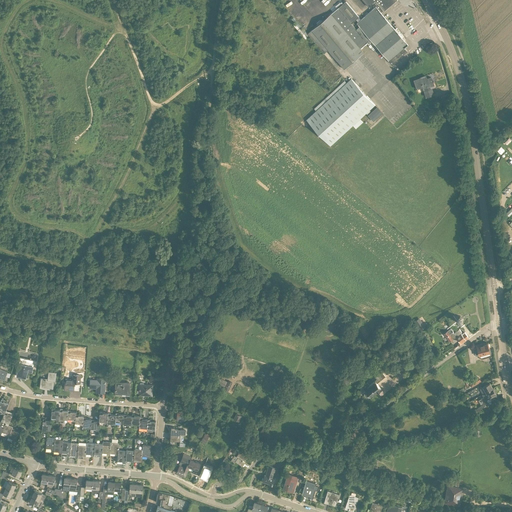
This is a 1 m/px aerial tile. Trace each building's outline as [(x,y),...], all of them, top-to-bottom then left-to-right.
[(384,11),(397,0),(362,0),(368,7),(372,3),(375,7),(357,23),(359,26),(356,29),(351,23),(359,17),(346,1),(308,33),(324,53),(328,49),(344,67),(364,52),(361,48),(368,42),(369,43),(369,44),(373,40),(392,64),(407,51),(404,47),(407,44),(381,12),(383,10),(384,11)] [(426,79),(425,76),(420,77),(420,78),(413,81),(416,89),(422,87),(426,97),(434,94),(432,86),(434,86),(431,77),(426,79)] [(375,105),(351,79),(346,83),(344,81),(312,110),(314,112),(306,120),(330,146),(353,125),(356,129),(363,122),(360,119),(375,105)] [(373,122),(383,113),(377,107),(368,115),(373,122)] [(420,331),(426,327),(420,318),(414,322),(420,331)] [(454,333),(453,332),(450,328),(444,333),(446,336),(449,340),(455,336),(461,343),(468,337),(465,332),(462,334),(461,332),(459,329),(454,333)] [(485,344),(484,343),(473,346),(474,349),(478,348),(481,359),(494,356),(491,347),(489,347),(488,343),(485,344)] [(33,369),(34,360),(20,357),(17,376),(17,375),(22,376),(22,377),(26,378),(28,368),(33,369)] [(56,381),(57,372),(49,371),(48,378),(41,378),(40,388),(53,389),(54,381),(56,381)] [(382,390),(377,383),(385,376),(381,371),(374,376),(377,379),(369,385),(367,383),(362,387),(365,390),(363,392),(364,393),(364,394),(364,395),(365,396),(366,396),(366,397),(367,397),(368,397),(368,398),(370,396),(371,397),(377,392),(378,393),(382,390)] [(81,383),(81,379),(81,375),(73,374),(73,379),(65,379),(65,386),(64,386),(63,389),(67,390),(67,391),(80,391),(80,387),(81,387),(82,383),(81,383)] [(471,376),(467,378),(472,386),(481,381),(479,377),(474,380),(471,376)] [(105,392),(105,379),(98,378),(97,380),(90,380),(90,388),(100,389),(100,392),(105,392)] [(228,392),(232,383),(228,381),(224,390),(228,392)] [(129,394),(130,383),(116,382),(116,389),(113,389),(113,393),(129,394)] [(144,385),(144,383),(141,382),(141,384),(140,384),(140,393),(147,394),(147,395),(152,395),(152,385),(147,385),(144,385)] [(486,393),(493,389),(490,383),(482,387),(479,389),(482,394),(485,393),(486,393)] [(493,389),(486,393),(487,395),(480,399),(483,404),(477,409),(478,411),(485,406),(485,405),(488,403),(487,400),(492,398),(491,397),(496,394),(493,389)] [(0,413),(3,415),(5,411),(6,408),(9,403),(4,401),(4,400),(2,399),(1,401),(0,402),(0,413)] [(187,419),(188,409),(181,408),(181,407),(173,407),(173,412),(177,413),(177,420),(184,421),(184,419),(187,419)] [(60,413),(60,410),(52,409),(51,419),(56,419),(57,418),(59,418),(60,413)] [(67,419),(68,411),(68,410),(63,410),(63,409),(60,409),(60,410),(60,413),(59,418),(59,419),(65,420),(65,419),(67,419)] [(8,423),(10,420),(13,414),(5,411),(3,415),(1,421),(5,423),(6,422),(8,423)] [(75,421),(76,415),(76,412),(68,411),(67,419),(67,421),(72,421),(75,421)] [(108,415),(108,413),(108,412),(100,411),(99,421),(100,421),(100,424),(104,425),(104,423),(107,424),(108,415)] [(115,423),(116,415),(111,414),(111,413),(108,413),(108,415),(107,424),(113,424),(113,423),(115,423)] [(123,423),(124,414),(116,413),(116,415),(115,423),(121,424),(121,423),(123,423)] [(242,416),(236,413),(233,419),(239,422),(242,416)] [(131,425),(132,416),(126,415),(127,415),(124,414),(123,423),(123,425),(128,425),(128,424),(131,425)] [(139,422),(140,417),(140,416),(134,415),(134,414),(132,414),(132,416),(131,425),(131,424),(134,424),(134,427),(139,428),(139,422)] [(84,418),(84,417),(84,415),(76,415),(75,421),(75,425),(80,425),(81,424),(83,425),(84,418)] [(91,421),(92,419),(86,418),(86,417),(84,417),(84,418),(83,425),(83,428),(88,428),(91,428),(91,421)] [(147,428),(148,419),(142,418),(142,417),(140,417),(139,422),(139,428),(139,429),(144,429),(145,428),(147,428)] [(50,429),(51,420),(46,420),(46,419),(43,419),(42,430),(48,430),(48,429),(50,429)] [(148,419),(147,428),(147,430),(152,431),(152,430),(155,430),(156,421),(150,420),(150,419),(148,419)] [(99,430),(100,424),(100,421),(99,421),(99,422),(94,422),(94,421),(91,421),(91,428),(91,430),(96,431),(96,430),(99,430)] [(8,424),(8,423),(6,422),(5,423),(1,432),(1,433),(6,435),(6,434),(8,435),(9,435),(11,429),(13,426),(8,424)] [(269,441),(273,438),(263,428),(260,432),(269,441)] [(9,435),(8,435),(7,440),(12,442),(12,440),(15,441),(16,439),(18,435),(19,432),(11,429),(9,435)] [(185,435),(186,431),(177,430),(177,429),(174,429),(174,431),(171,431),(171,440),(180,441),(180,435),(185,435)] [(205,443),(209,437),(209,436),(205,433),(201,440),(205,443)] [(54,450),(55,440),(55,438),(47,437),(46,450),(51,450),(51,449),(54,450)] [(62,452),(63,441),(63,440),(55,440),(54,450),(54,452),(60,453),(60,452),(62,452)] [(71,444),(71,442),(63,441),(62,452),(62,454),(68,455),(68,454),(70,454),(71,444)] [(110,454),(111,442),(103,441),(103,444),(103,454),(108,455),(108,454),(110,454)] [(94,455),(95,443),(87,442),(87,445),(86,456),(92,456),(92,455),(94,455)] [(119,455),(118,450),(119,443),(111,442),(110,454),(110,455),(116,455),(116,454),(119,455)] [(103,444),(95,443),(94,455),(94,456),(100,456),(100,455),(103,456),(103,454),(103,444)] [(79,445),(71,444),(70,454),(70,457),(75,458),(75,457),(78,457),(79,445)] [(86,456),(87,445),(79,445),(78,457),(78,458),(83,458),(83,457),(86,458),(86,456)] [(143,450),(142,457),(148,458),(148,457),(150,457),(151,445),(143,445),(143,450)] [(249,458),(251,454),(242,448),(236,457),(238,458),(235,461),(242,466),(245,462),(242,461),(245,456),(249,458)] [(143,450),(135,449),(135,450),(134,462),(134,461),(139,462),(139,461),(142,461),(142,457),(143,450)] [(126,453),(127,451),(118,450),(119,455),(118,463),(123,463),(123,462),(126,462),(126,453)] [(134,462),(135,450),(127,450),(127,451),(126,453),(126,462),(131,462),(134,462)] [(188,464),(190,459),(183,457),(181,461),(182,461),(180,465),(176,472),(185,476),(187,471),(182,469),(185,464),(186,463),(188,464)] [(182,469),(187,471),(189,466),(198,470),(200,464),(190,459),(188,464),(186,463),(185,464),(182,469)] [(200,476),(207,478),(211,468),(205,465),(200,476)] [(273,477),(275,468),(268,466),(266,475),(265,475),(263,482),(272,485),(274,478),(273,477)] [(19,477),(22,471),(14,468),(12,474),(19,477)] [(294,492),(297,481),(299,477),(288,474),(283,489),(294,492)] [(80,496),(81,487),(78,487),(78,490),(76,489),(77,487),(78,479),(71,478),(69,491),(77,492),(77,496),(76,501),(79,502),(80,496)] [(6,488),(13,491),(16,485),(9,482),(6,488)] [(317,490),(318,486),(308,483),(303,495),(313,498),(315,490),(317,490)] [(6,488),(2,486),(0,490),(0,497),(2,498),(4,494),(10,497),(13,491),(6,488)] [(461,498),(462,494),(463,489),(448,486),(447,491),(450,491),(447,503),(458,505),(460,497),(461,498)] [(32,497),(43,501),(45,495),(35,491),(32,497)] [(335,506),(339,495),(328,491),(324,502),(335,506)] [(163,508),(171,510),(172,505),(167,504),(169,495),(158,492),(156,502),(164,504),(163,508)] [(357,502),(359,498),(350,495),(346,507),(349,509),(348,510),(353,511),(357,501),(357,502)] [(40,507),(43,501),(32,497),(29,502),(40,507)] [(258,511),(261,504),(255,502),(251,511),(249,511),(247,511),(246,511),(245,511),(258,511)] [(378,504),(372,503),(369,511),(380,511),(383,504),(378,503),(378,504)]
